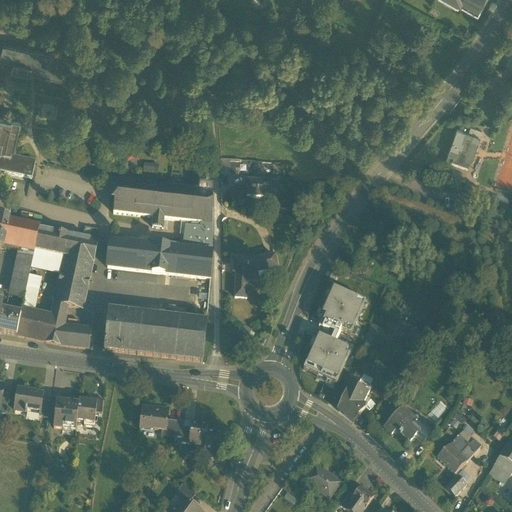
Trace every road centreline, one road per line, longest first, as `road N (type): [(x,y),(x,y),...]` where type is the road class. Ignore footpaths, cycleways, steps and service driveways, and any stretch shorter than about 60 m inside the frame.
road 1 (tertiary): [(276,368),(334,239),(511,2)]
road 2 (residential): [(210,378),(210,103)]
road 3 (tertiary): [(0,351),(210,378)]
road 4 (tertiary): [(429,511),(350,437),(290,401)]
